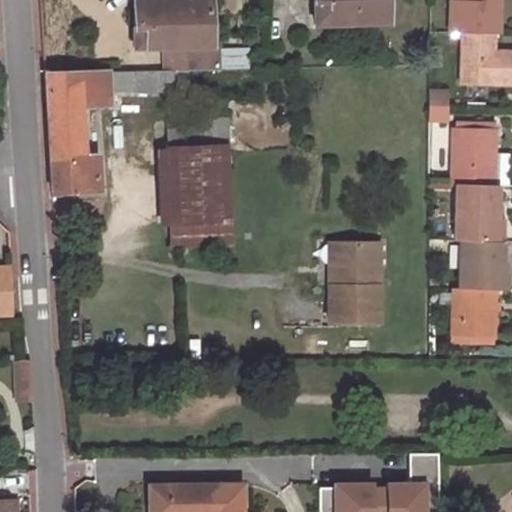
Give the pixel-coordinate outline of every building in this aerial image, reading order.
[(163,46),(189,45),(190,70),(217,69),(216,45),(210,45),(208,0),(175,0),(133,2),(134,27),(144,27),(145,46),(163,46)] [(386,0),(313,0),(314,24),(387,22),(386,0)] [(468,0),(468,2),(451,3),(450,32),(461,33),(493,34),(499,34),(499,0),(468,0)] [(134,27),(135,46),(145,46),(144,27),(134,27)] [(461,33),(461,82),(511,83),(511,52),(492,52),(493,34),(461,33)] [(187,70),(190,70),(189,45),(163,46),(164,70),(187,70)] [(219,67),(248,65),(247,47),(218,48),(219,67)] [(82,155),(79,105),(107,105),(107,91),(154,90),(158,87),(187,86),(187,70),(164,70),(45,73),(52,193),(98,189),(97,172),(83,172),(82,155)] [(429,92),(429,106),(445,106),(445,93),(429,92)] [(429,122),(445,122),(445,106),(429,106),(429,122)] [(224,119),(167,122),(168,146),(225,143),(224,119)] [(456,129),(452,129),(451,183),(456,183),(494,184),(495,154),(495,129),(456,129)] [(166,146),(168,224),(231,222),(229,196),(228,169),(226,169),(225,143),(168,146),(166,146)] [(95,154),(82,155),(83,172),(97,172),(95,154)] [(456,183),(454,240),(459,240),(497,241),(497,217),(498,184),(494,184),(456,183)] [(169,247),(232,245),(231,222),(168,224),(169,247)] [(497,241),(459,240),(458,288),(494,289),(502,289),(502,241),(497,241)] [(336,243),(336,285),(327,285),(327,322),(377,322),(377,243),(336,243)] [(328,243),(327,285),(336,285),(336,243),(328,243)] [(450,336),(493,336),(494,289),(458,288),(450,287),(450,336)] [(30,360),(15,361),(17,398),(31,398),(30,360)] [(437,511),(436,452),(407,452),(407,482),(385,483),(385,488),(386,488),(385,511),(437,511)] [(332,483),(332,487),(318,487),(317,511),(385,511),(386,488),(385,488),(369,488),(369,483),(332,483)] [(147,511),(241,511),(241,485),(148,485),(147,511)] [(0,511),(37,511),(36,493),(31,493),(31,498),(0,498),(0,511)]
